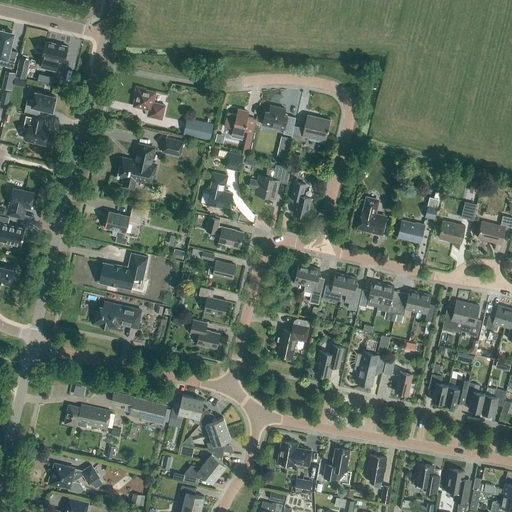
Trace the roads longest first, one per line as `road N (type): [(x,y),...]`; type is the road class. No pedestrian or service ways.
road 1 (tertiary): [(34,338),(104,35)]
road 2 (residential): [(321,248),(348,103),(334,87),(314,82),(243,82)]
road 3 (residential): [(230,389),(263,249),(275,240),(321,248)]
road 4 (unclassified): [(230,389),(32,348)]
road 5 (residential): [(409,442),(447,278)]
road 6 (unclassified): [(409,442),(259,415)]
road 7 (tertiary): [(0,483),(32,348)]
road 8 (residential): [(321,248),(447,278)]
